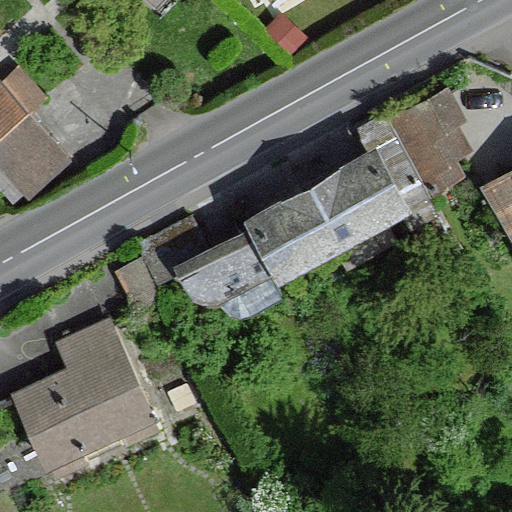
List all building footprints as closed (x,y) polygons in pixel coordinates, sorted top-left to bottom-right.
[(0,84),(0,192),(6,188),(14,197),(27,191),(30,194),(70,156),(30,111),(44,97),(17,68),(5,79),(0,84)] [(446,89),(390,119),(406,149),(454,123),(462,118),(446,89)] [(430,190),(406,149),(390,119),(386,113),(360,127),(375,153),(401,198),(413,221),(439,207),(430,190)] [(454,123),(406,149),(430,190),(460,174),(453,158),(467,149),(454,123)] [(375,153),(260,217),(266,226),(283,259),(285,261),(401,198),(375,153)] [(511,175),(498,184),(511,208),(511,175)] [(283,259),(266,226),(184,269),(194,287),(205,295),(222,295),(271,266),(283,259)] [(145,257),(122,270),(145,312),(169,299),(145,257)] [(271,266),(222,295),(226,303),(236,310),(247,307),(281,286),(271,266)] [(155,412),(113,321),(65,344),(76,370),(21,395),(50,459),(155,412)]
